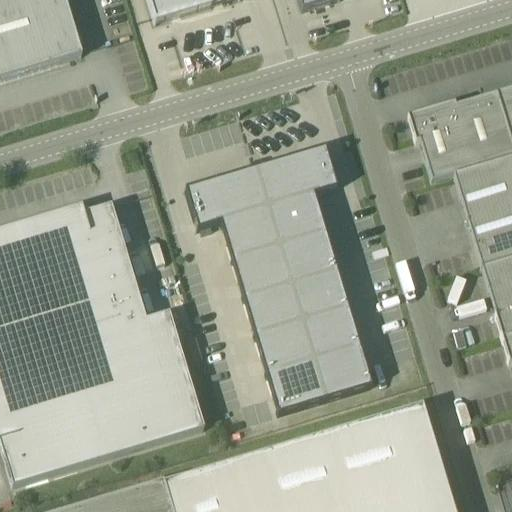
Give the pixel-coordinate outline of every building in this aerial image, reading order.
[(0,0),(0,84),(81,60),(80,59),(62,0),(0,0)] [(145,0),(146,1),(145,1),(154,29),(155,28),(155,27),(238,2),(238,3),(240,3),(239,0),(145,0)] [(353,0),(295,0),(301,16),(353,0)] [(511,94),(496,99),(496,98),(494,99),(494,100),(454,111),(453,108),(425,116),(426,120),(411,124),(416,139),(412,140),(414,148),(419,147),(425,165),(424,166),(430,188),(456,181),(469,226),(465,227),(466,229),(470,228),(483,272),(479,273),(480,275),(484,274),(497,319),(493,320),(508,368),(511,367),(511,94)] [(212,155),(233,148),(226,126),(204,133),(212,155)] [(324,149),(183,191),(195,232),(219,225),(277,416),(370,387),(313,196),(336,189),(324,149)] [(168,318),(148,324),(144,325),(110,211),(0,244),(0,453),(12,492),(203,434),(168,318)] [(162,487),(79,511),(451,511),(421,411),(162,489),(162,487)]
